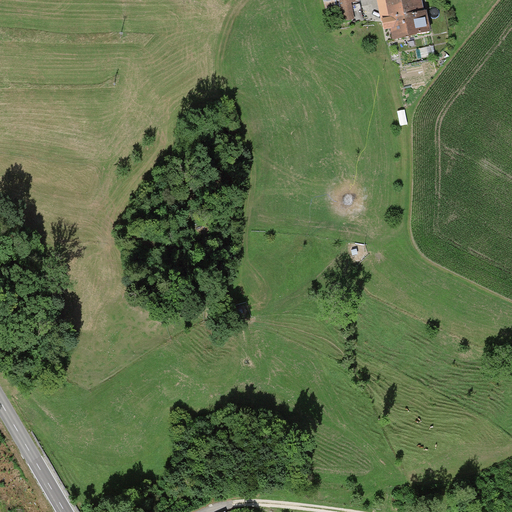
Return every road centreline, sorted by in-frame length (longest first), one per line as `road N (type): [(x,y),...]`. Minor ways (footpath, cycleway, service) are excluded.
road 1 (track): [(352,511),(241,503),(203,511)]
road 2 (tertiary): [(65,511),(0,402)]
